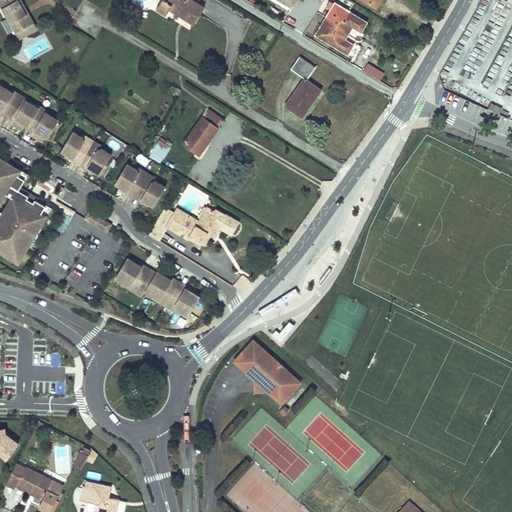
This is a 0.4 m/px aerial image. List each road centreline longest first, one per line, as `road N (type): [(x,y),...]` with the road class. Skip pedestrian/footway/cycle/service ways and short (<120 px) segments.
road 1 (residential): [(0,128),(125,208),(145,235),(252,301)]
road 2 (secondary): [(252,301),(286,270),(407,99)]
road 3 (secondary): [(129,348),(63,310),(13,296)]
road 4 (secondary): [(13,296),(81,343),(97,381)]
